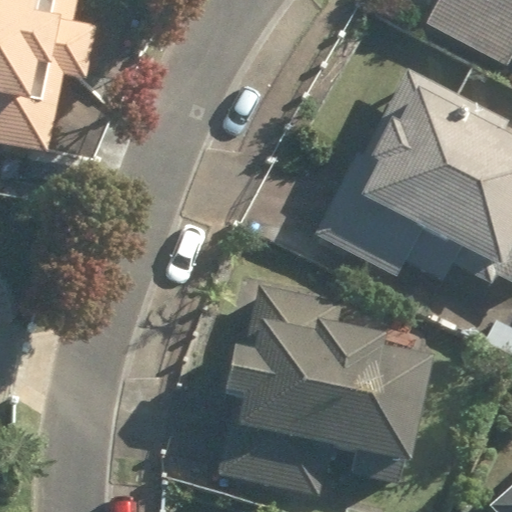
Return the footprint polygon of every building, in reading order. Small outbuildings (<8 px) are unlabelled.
[(45,17),(45,0),(0,0),(0,145),(53,156),(54,126),(38,125),(40,84),(92,87),(96,20),(45,17)] [(511,0),(438,0),(428,21),(511,61),(511,0)] [(497,287),(504,274),(511,277),(511,128),(410,77),(350,196),(326,244),(403,283),(413,264),(456,286),(464,271),(497,287)] [(228,397),(238,399),(224,480),(324,497),(332,450),(419,465),(437,360),(393,352),(397,330),(370,325),(373,305),(273,288),(247,283),(228,397)] [(511,319),(496,314),(479,357),(511,370),(511,319)] [(511,511),(511,483),(490,501),(499,511),(511,511)]
